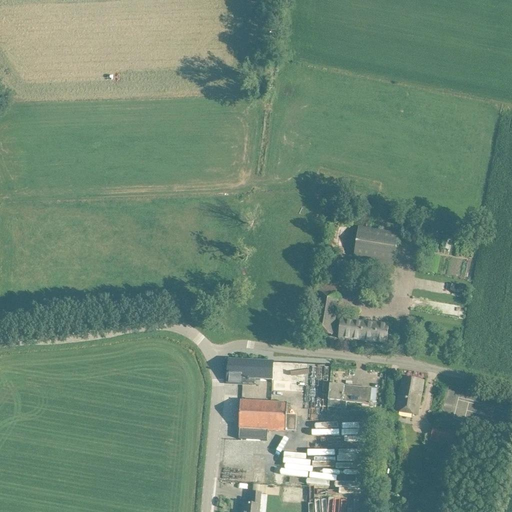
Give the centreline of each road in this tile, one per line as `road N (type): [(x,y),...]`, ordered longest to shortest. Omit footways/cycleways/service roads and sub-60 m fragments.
road 1 (unclassified): [(213,354),(240,343),(381,359),(511,389)]
road 2 (unclassified): [(0,340),(159,324),(180,326),(213,354)]
road 3 (unclassified): [(206,511),(218,385),(213,354)]
